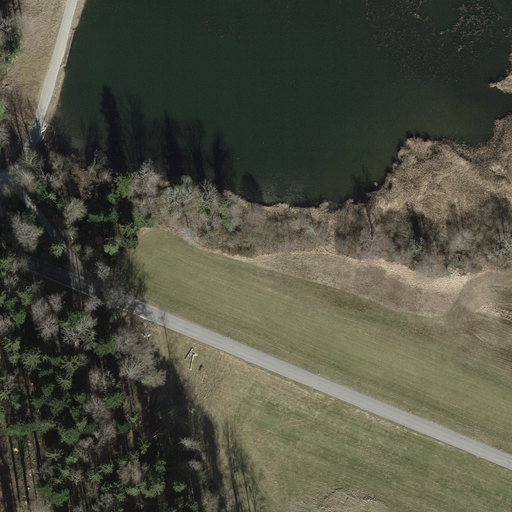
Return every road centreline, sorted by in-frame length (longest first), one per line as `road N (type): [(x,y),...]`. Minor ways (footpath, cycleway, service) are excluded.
road 1 (tertiary): [(0,251),(511,464)]
road 2 (track): [(9,183),(35,129),(73,0)]
